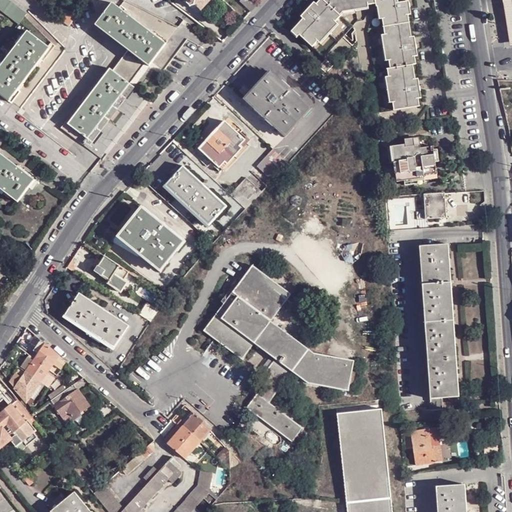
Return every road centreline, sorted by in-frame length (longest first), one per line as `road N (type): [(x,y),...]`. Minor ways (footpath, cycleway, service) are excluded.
road 1 (tertiary): [(278,0),(83,215),(21,307)]
road 2 (residential): [(508,291),(470,0)]
road 3 (unknown): [(118,174),(48,127),(59,89),(87,57),(25,0)]
road 4 (residential): [(21,307),(144,415),(157,437)]
road 5 (unknown): [(489,116),(451,119),(429,0)]
road 6 (unknown): [(0,111),(103,192)]
